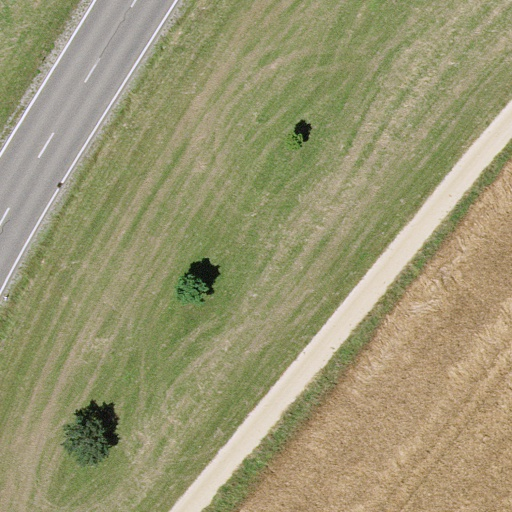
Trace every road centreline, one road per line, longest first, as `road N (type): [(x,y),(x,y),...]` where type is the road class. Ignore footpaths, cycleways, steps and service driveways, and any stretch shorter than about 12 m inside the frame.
road 1 (track): [(511,120),(189,511)]
road 2 (secondary): [(132,0),(0,226)]
